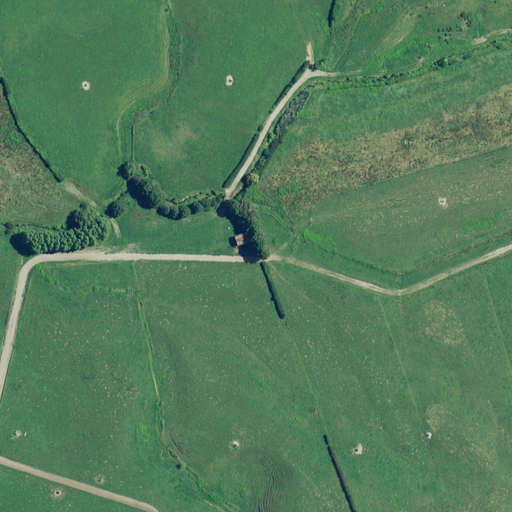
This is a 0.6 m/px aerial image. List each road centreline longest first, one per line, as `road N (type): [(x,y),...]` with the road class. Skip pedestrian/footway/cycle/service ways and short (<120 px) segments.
road 1 (track): [(0,369),(26,256),(267,257)]
road 2 (track): [(149,511),(0,460)]
